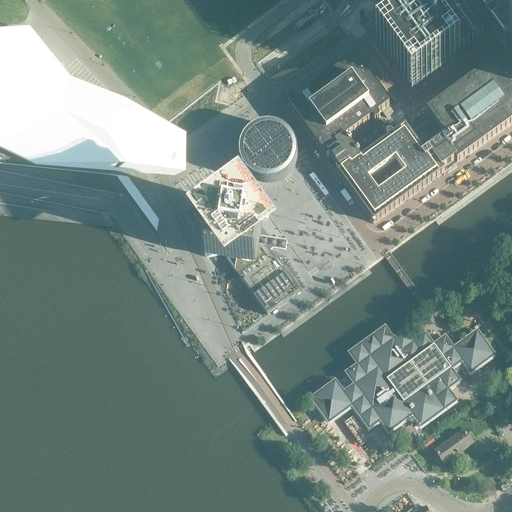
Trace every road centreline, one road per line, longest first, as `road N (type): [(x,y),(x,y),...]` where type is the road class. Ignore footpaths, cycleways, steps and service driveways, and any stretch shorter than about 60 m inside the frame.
road 1 (residential): [(511,146),(378,243),(364,234),(266,95),(352,28)]
road 2 (residential): [(459,0),(494,48),(410,108),(352,28)]
road 3 (unknown): [(214,131),(214,153),(237,190),(274,218),(315,288)]
